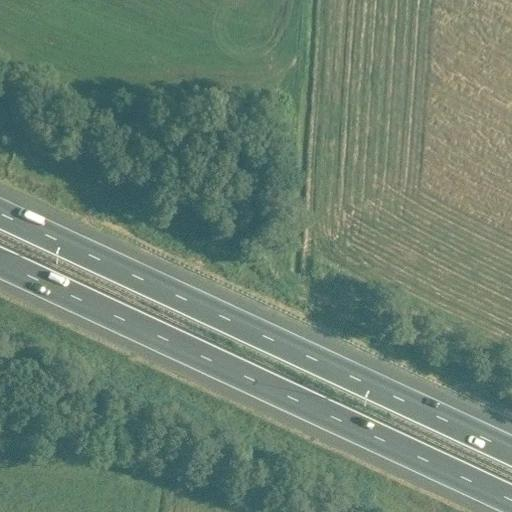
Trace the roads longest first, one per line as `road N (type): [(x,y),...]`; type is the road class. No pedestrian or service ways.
road 1 (motorway): [(0,263),(511,503)]
road 2 (motorway): [(511,450),(0,214)]
road 3 (track): [(511,380),(315,292)]
